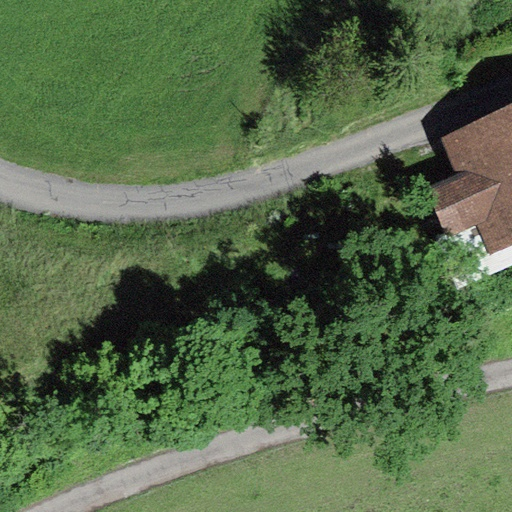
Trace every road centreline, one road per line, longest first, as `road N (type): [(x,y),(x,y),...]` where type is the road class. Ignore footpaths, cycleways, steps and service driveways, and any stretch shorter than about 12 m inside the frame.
road 1 (residential): [(0,185),(31,201),(244,210),(511,102)]
road 2 (track): [(511,385),(388,404),(112,511)]
